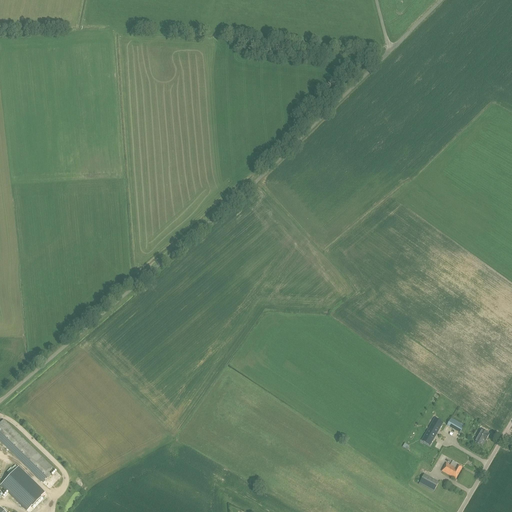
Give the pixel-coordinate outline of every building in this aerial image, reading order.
[(433,422),(429,430),(436,434),(443,423),(435,419),(433,422)] [(451,419),(447,426),(460,433),(464,426),(451,419)] [(0,441),(42,483),(55,470),(3,420),(0,422),(0,441)] [(475,441),(482,445),(486,438),(489,434),(486,432),(487,429),(482,427),(479,432),(480,433),(475,441)] [(436,434),(429,430),(422,441),(424,442),(430,446),(435,438),(436,434)] [(442,471),(456,479),(462,468),(458,465),(459,463),(460,464),(461,461),(458,459),(457,462),(456,461),(452,467),(446,463),(442,471)] [(391,461),(386,466),(392,473),(398,469),(391,461)] [(2,485),(28,509),(45,492),(19,467),(2,485)] [(419,484),(433,493),(439,482),(424,474),(419,484)]
